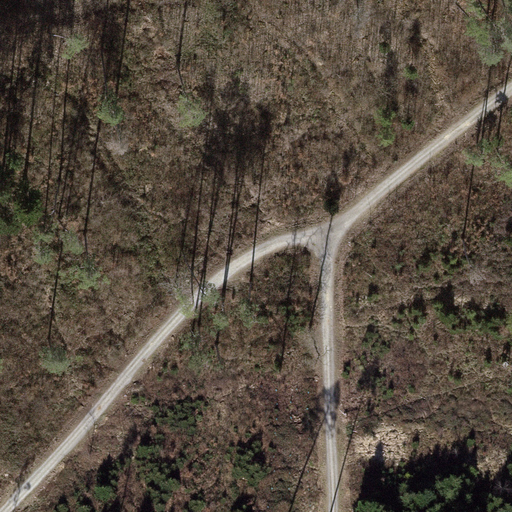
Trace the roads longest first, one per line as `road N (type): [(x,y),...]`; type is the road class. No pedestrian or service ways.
road 1 (track): [(4,511),(240,261),(278,241),(332,234),(511,95)]
road 2 (track): [(332,234),(327,331),(336,511)]
